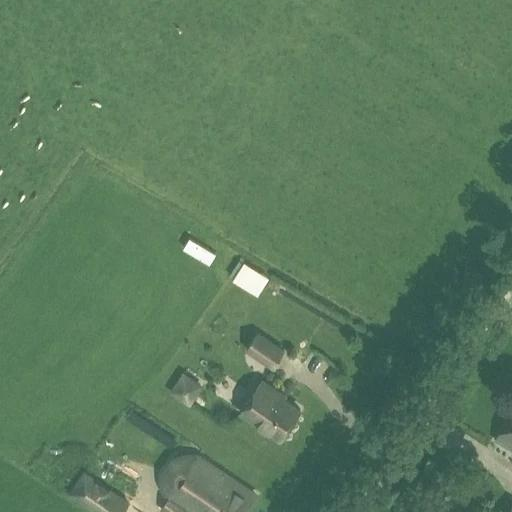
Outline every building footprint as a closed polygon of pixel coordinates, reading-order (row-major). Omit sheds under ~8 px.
[(233,274),(262,293),(274,274),(245,255),(233,274)] [(246,350),(273,368),(287,350),(261,331),(246,350)] [(239,413),(282,441),(304,408),(288,396),(290,394),(264,376),(239,413)] [(511,412),(496,440),(511,449),(511,412)] [(185,511),(187,510),(191,511),(245,511),(257,495),(200,456),(171,498),(163,509),(167,511),(185,511)] [(432,473),(446,482),(454,469),(440,460),(432,473)] [(64,490),(99,511),(125,511),(130,505),(75,471),(64,490)]
